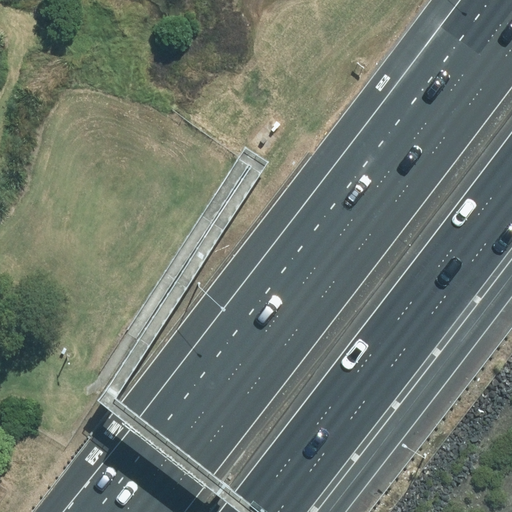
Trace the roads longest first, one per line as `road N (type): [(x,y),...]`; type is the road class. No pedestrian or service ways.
road 1 (motorway): [(154,511),(511,41)]
road 2 (motorway): [(511,174),(248,511)]
